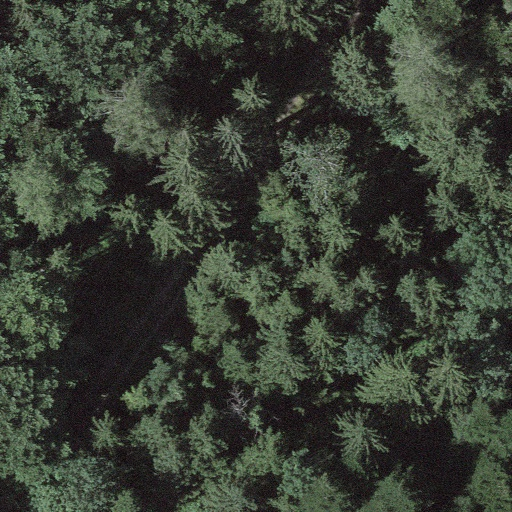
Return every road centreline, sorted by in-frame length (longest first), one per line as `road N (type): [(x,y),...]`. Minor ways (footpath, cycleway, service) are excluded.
road 1 (track): [(354,0),(318,74),(0,508)]
road 2 (track): [(157,511),(511,259)]
